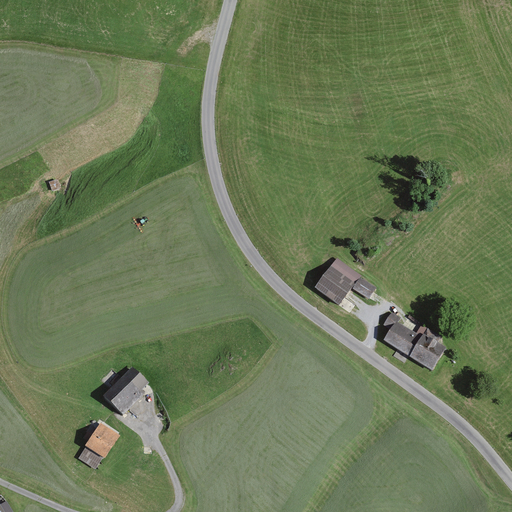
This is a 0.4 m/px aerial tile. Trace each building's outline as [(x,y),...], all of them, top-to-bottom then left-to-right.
[(315,290),(338,306),(352,285),(330,269),(315,290)] [(367,299),(373,289),(359,280),(352,289),(367,299)] [(383,341),(409,358),(421,339),(415,335),(396,323),(399,319),(390,314),(382,325),(391,331),(383,341)] [(409,358),(430,371),(443,350),(436,345),(440,339),(427,331),(421,339),(409,358)] [(121,416),(143,393),(140,390),(145,384),(130,370),(103,399),(121,416)] [(95,468),(101,458),(116,436),(99,425),(91,436),(86,433),(82,439),(87,442),(84,447),(85,448),(79,458),(95,468)]
